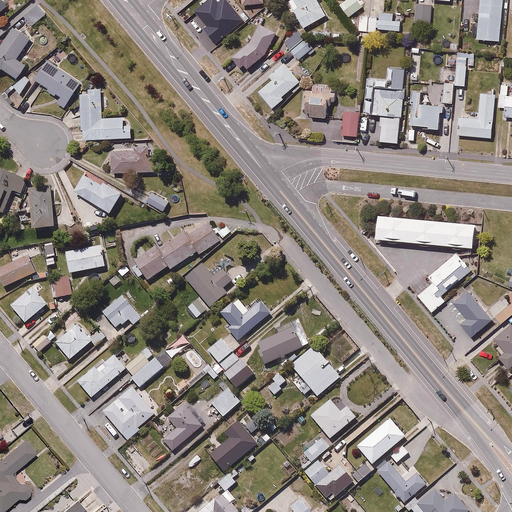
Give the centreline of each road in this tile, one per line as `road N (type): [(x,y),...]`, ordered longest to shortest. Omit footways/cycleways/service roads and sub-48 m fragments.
road 1 (primary): [(269,176),(468,416)]
road 2 (residential): [(269,176),(317,157),(511,175)]
road 3 (residential): [(0,348),(137,511)]
road 4 (primary): [(172,60),(269,176)]
